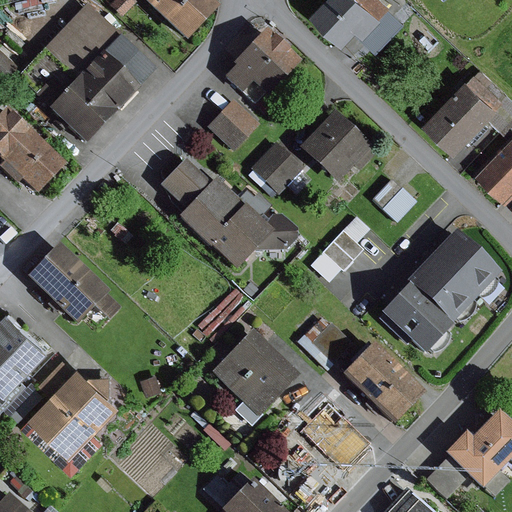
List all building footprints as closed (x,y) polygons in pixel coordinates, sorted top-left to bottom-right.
[(132,0),(115,0),(111,5),(122,16),(136,3),(132,0)] [(211,0),(142,0),(185,40),(218,6),(211,0)] [(324,0),(311,14),(345,45),(355,34),(361,28),(368,35),(385,17),(383,16),(366,0),(324,0)] [(366,0),(383,16),(390,9),(391,7),(383,0),(366,0)] [(44,49),(77,80),(119,36),(87,5),(44,49)] [(406,24),(390,9),(383,16),(385,17),(368,35),(361,28),(355,34),(377,55),(406,24)] [(235,66),(225,77),(254,104),(265,93),(268,96),(301,61),(266,28),(232,64),(235,66)] [(154,70),(119,36),(77,80),(64,93),(50,79),(34,96),(84,143),(154,70)] [(0,52),(0,86),(17,69),(0,52)] [(511,97),(478,67),(424,125),(454,153),(487,118),(511,142),(477,179),(507,208),(511,202),(511,97)] [(259,125),(234,101),(208,128),(234,152),(259,125)] [(8,108),(0,116),(0,158),(4,162),(0,165),(0,170),(16,186),(22,180),(37,195),(67,163),(8,108)] [(372,147),(335,112),(300,149),(337,184),(353,167),(359,172),(375,155),(370,150),(372,147)] [(304,171),(276,144),(251,170),(253,171),(248,177),(272,200),(277,194),(279,196),(304,171)] [(184,209),(210,182),(186,159),(160,186),(184,209)] [(267,221),(215,175),(210,182),(184,209),(177,218),(236,271),(254,251),(286,251),(297,239),(297,230),(282,217),(272,216),(267,221)] [(391,181),(372,201),(397,225),(416,204),(391,181)] [(356,218),(343,232),(356,245),(369,230),(356,218)] [(501,272),(456,230),(432,255),(477,298),(501,272)] [(356,245),(343,232),(323,253),(342,271),(344,273),(364,252),(356,245)] [(108,292),(58,245),(27,278),(76,325),(95,307),(106,295),(108,292)] [(342,271),(323,253),(310,267),(329,285),(342,271)] [(477,298),(432,255),(408,280),(453,323),(477,298)] [(173,274),(190,296),(212,279),(195,257),(173,274)] [(250,283),(243,290),(252,298),(259,291),(250,283)] [(451,326),(408,285),(381,313),(383,315),(379,319),(406,346),(411,341),(424,354),(451,326)] [(120,308),(106,295),(95,307),(109,320),(120,308)] [(0,407),(53,351),(11,311),(0,322),(0,407)] [(312,343),(330,325),(322,318),(298,344),(328,373),(335,365),(312,343)] [(330,325),(312,343),(335,365),(354,346),(331,324),(330,325)] [(299,377),(252,334),(214,376),(260,419),(299,377)] [(424,394),(373,344),(344,374),(395,423),(424,394)] [(122,406),(81,368),(78,371),(64,357),(37,386),(49,397),(29,418),(73,459),(95,436),(122,406)] [(157,376),(142,380),(147,396),(162,391),(157,376)] [(301,432),(330,401),(316,388),(287,419),(301,432)] [(376,445),(330,401),(301,432),(313,444),(307,450),(323,466),(330,459),(346,475),(376,445)] [(511,424),(499,412),(473,440),(464,432),(444,454),(448,458),(469,478),(482,489),(509,460),(511,462),(511,424)] [(73,459),(29,418),(20,427),(72,476),(103,443),(95,436),(73,459)] [(469,478),(448,458),(426,481),(447,500),(469,478)] [(284,511),(252,480),(221,511),(222,511),(284,511)] [(431,511),(409,490),(386,511),(431,511)] [(29,511),(8,493),(0,501),(0,511),(29,511)]
